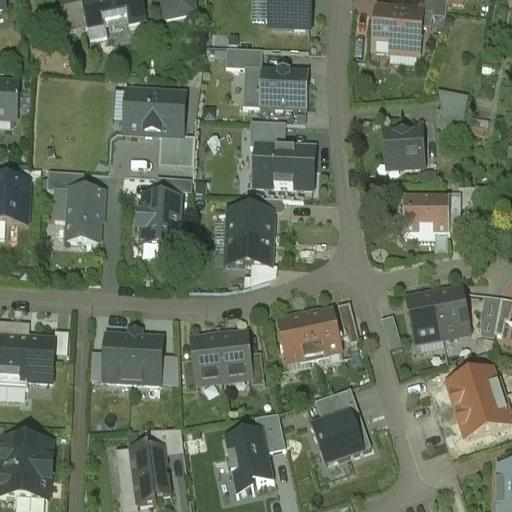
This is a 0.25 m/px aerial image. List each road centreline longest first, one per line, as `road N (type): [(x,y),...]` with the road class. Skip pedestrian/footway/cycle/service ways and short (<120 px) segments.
road 1 (residential): [(356,276),(215,315),(0,301)]
road 2 (residential): [(341,0),(334,73),(356,276)]
road 3 (residential): [(356,276),(418,482),(406,507),(391,511)]
